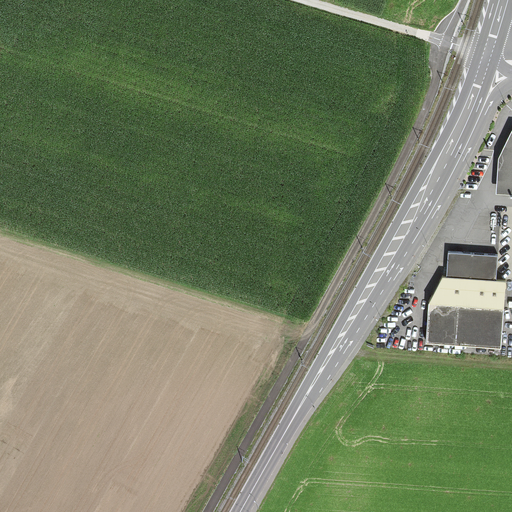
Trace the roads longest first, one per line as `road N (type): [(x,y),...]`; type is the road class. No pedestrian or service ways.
road 1 (primary): [(239,511),(462,114)]
road 2 (track): [(300,0),(486,54)]
